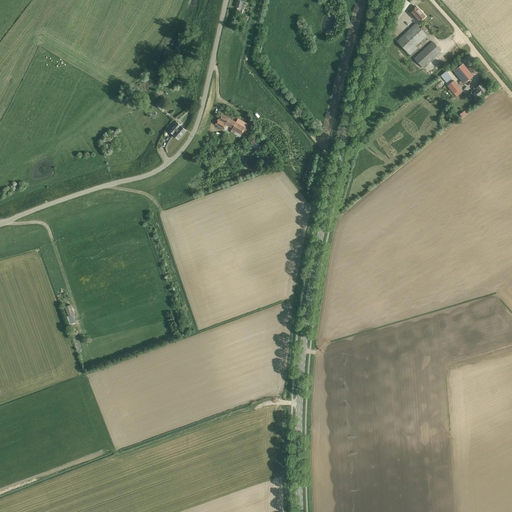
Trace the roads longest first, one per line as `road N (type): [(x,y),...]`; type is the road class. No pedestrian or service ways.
road 1 (secondary): [(300,511),(307,305),(380,0)]
road 2 (unclassified): [(0,224),(151,173),(176,156),(202,106),(226,0)]
